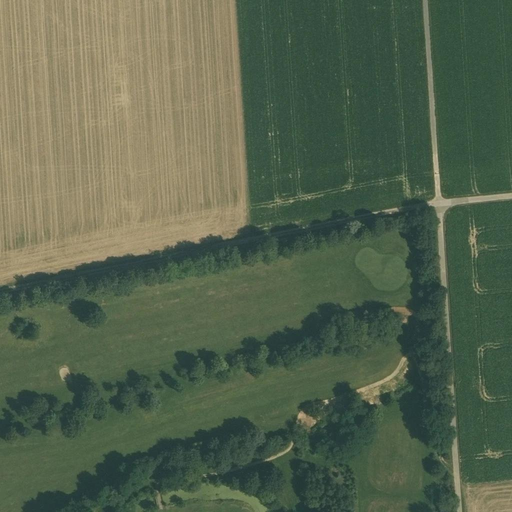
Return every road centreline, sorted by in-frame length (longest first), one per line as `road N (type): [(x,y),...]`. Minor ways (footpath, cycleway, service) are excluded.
road 1 (track): [(441,205),(0,299)]
road 2 (track): [(461,511),(441,205)]
road 3 (track): [(441,205),(429,0)]
